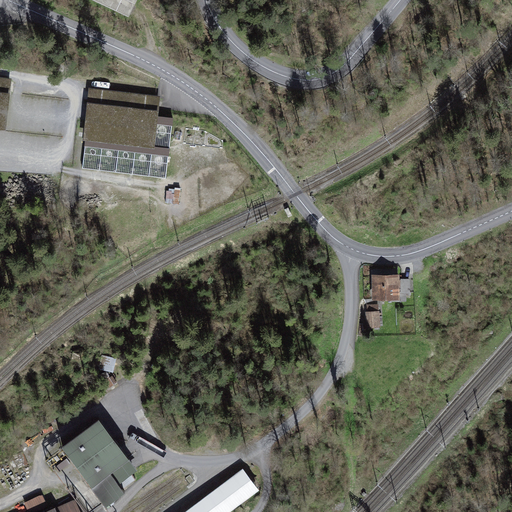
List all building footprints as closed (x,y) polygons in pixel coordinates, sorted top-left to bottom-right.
[(134,0),(96,0),(128,15),(134,0)] [(9,80),(0,78),(0,128),(4,129),(9,80)] [(157,97),(91,90),(83,170),(166,179),(172,118),(156,116),(157,97)] [(396,277),(376,277),(376,297),(396,297),(396,277)] [(410,280),(401,280),(402,292),(410,292),(410,280)] [(378,306),(368,306),(369,326),(379,326),(378,306)] [(129,458),(99,418),(62,445),(106,505),(125,491),(110,472),(129,458)] [(231,511),(260,491),(243,469),(186,511),(231,511)] [(119,482),(124,488),(136,479),(131,473),(119,482)] [(28,511),(30,511),(48,507),(44,494),(25,499),(28,511)] [(81,511),(76,499),(57,508),(56,506),(42,511),(81,511)]
